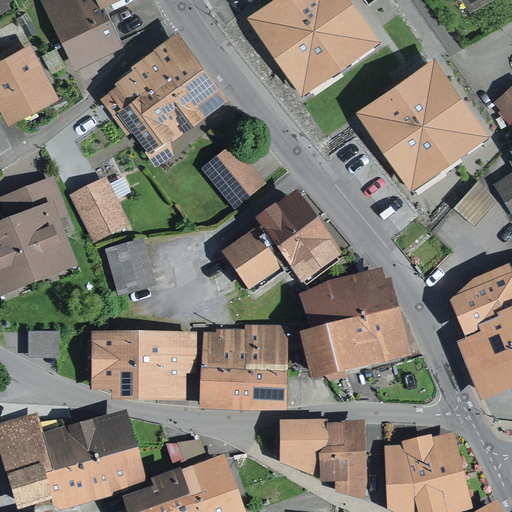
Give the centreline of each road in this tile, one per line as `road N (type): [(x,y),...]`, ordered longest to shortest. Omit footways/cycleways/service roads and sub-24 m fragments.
road 1 (tertiary): [(177,18),(396,278),(463,406)]
road 2 (residential): [(463,406),(436,414),(226,420),(160,414),(54,389),(0,363)]
